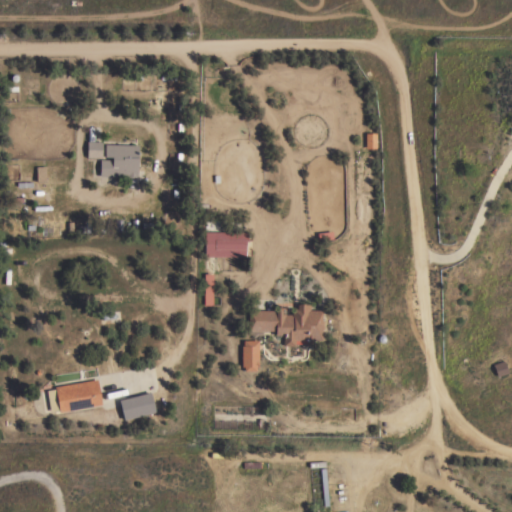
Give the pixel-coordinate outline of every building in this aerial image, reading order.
[(100,158),(85,157),(86,141),(89,141),(90,128),(95,128),(94,139),(95,139),(95,141),(100,141),(100,158)] [(364,133),(375,133),(375,148),(364,148),(364,133)] [(137,145),(136,176),(122,176),(122,175),(115,175),(115,176),(98,176),(98,159),(110,159),(110,157),(103,156),(104,143),(137,145)] [(35,166),(44,166),(44,182),(35,182),(35,166)] [(247,232),(247,240),(244,240),(244,256),(203,256),(203,231),(247,232)] [(203,273),(211,273),(211,305),(202,305),(203,273)] [(320,321),(322,321),(322,329),(320,329),(320,340),(312,340),(312,346),(304,346),(304,340),(293,340),(293,346),(281,345),(282,336),(282,335),(274,335),(274,331),(246,330),(247,310),(274,310),(274,309),(280,309),(280,313),(284,313),(284,314),(290,314),(290,308),(295,308),(296,304),(309,304),(309,309),(321,310),(320,321)] [(257,366),(254,366),(254,371),(242,371),(242,366),(240,366),(240,345),(242,345),(242,340),(257,340),(257,366)] [(506,372),(496,376),(491,364),(502,360),(506,372)] [(96,379),(100,404),(58,412),(57,410),(49,411),(46,390),(53,389),(53,386),(96,379)] [(149,392),(150,399),(155,398),(158,410),(153,411),(153,412),(152,412),(153,417),(130,423),(128,418),(123,419),(118,400),(149,392)] [(327,505),(322,506),(319,468),(324,468),(327,505)]
